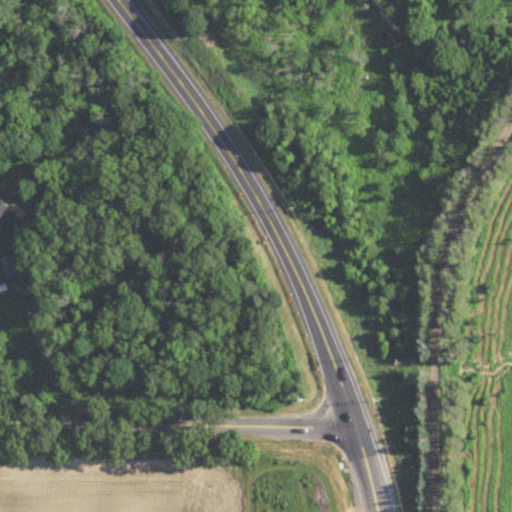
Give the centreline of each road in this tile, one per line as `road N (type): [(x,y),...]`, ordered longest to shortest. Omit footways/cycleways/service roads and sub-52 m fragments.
road 1 (tertiary): [(377,511),(336,365),(279,238),(190,97),(115,0)]
road 2 (residential): [(511,109),(447,260),(432,361),(440,511)]
road 3 (residential): [(357,428),(0,424)]
